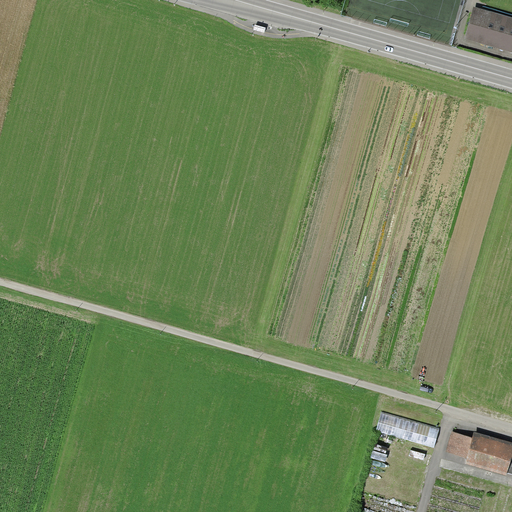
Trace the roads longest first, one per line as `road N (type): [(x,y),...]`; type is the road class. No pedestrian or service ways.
road 1 (track): [(511,426),(0,281)]
road 2 (secondary): [(511,77),(226,0)]
